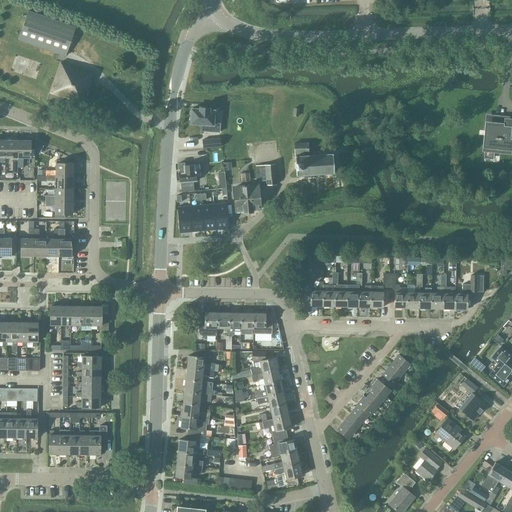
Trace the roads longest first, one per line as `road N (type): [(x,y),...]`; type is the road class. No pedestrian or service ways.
road 1 (tertiary): [(511,30),(284,36),(235,29),(215,14)]
road 2 (tertiary): [(159,290),(173,91),(193,32),(215,14)]
road 3 (residential): [(0,107),(80,139),(91,151),(93,265),(113,284)]
road 4 (tertiary): [(148,479),(159,290)]
road 5 (residential): [(148,479),(0,479)]
road 6 (residential): [(313,436),(401,327)]
